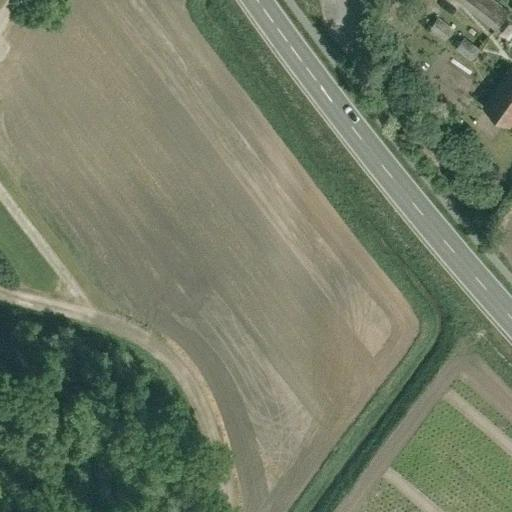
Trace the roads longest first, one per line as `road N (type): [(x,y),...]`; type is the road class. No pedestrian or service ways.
road 1 (secondary): [(271,0),(352,111),(511,299)]
road 2 (track): [(0,275),(30,295),(144,335),(193,377),(233,511)]
